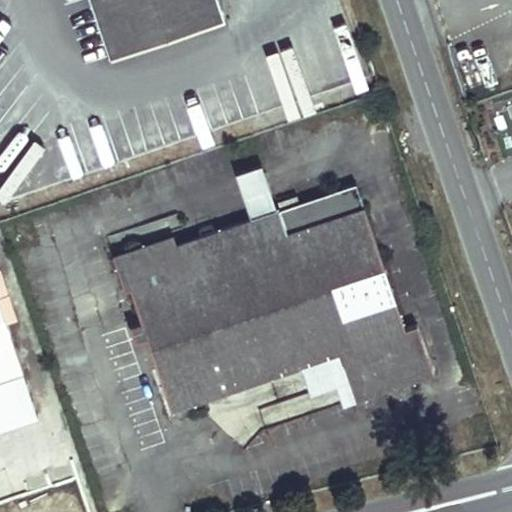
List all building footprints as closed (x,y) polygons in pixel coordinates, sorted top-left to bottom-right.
[(225,17),(219,0),(92,0),(111,56),(225,17)] [(173,234),(119,252),(170,408),(301,365),(340,352),(349,379),(356,399),(390,388),(403,395),(410,381),(434,373),(417,324),(406,327),(365,205),(289,230),(280,208),(176,242),(173,234)] [(0,380),(23,373),(0,303),(0,380)] [(340,352),(301,365),(310,392),(336,383),(349,379),(340,352)] [(349,379),(336,383),(343,403),(356,399),(349,379)]
